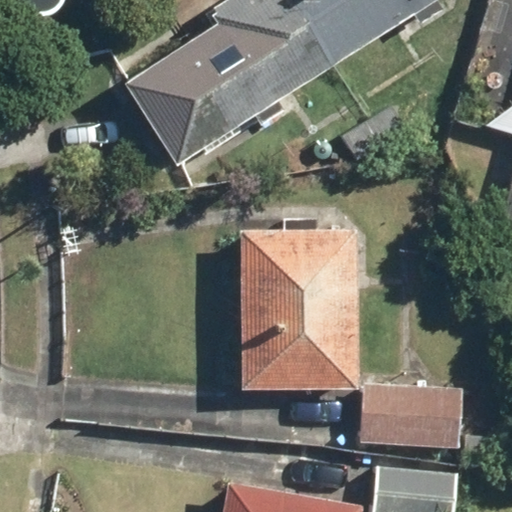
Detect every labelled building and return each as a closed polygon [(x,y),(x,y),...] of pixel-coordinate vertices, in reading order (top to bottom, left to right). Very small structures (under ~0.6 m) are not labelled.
[(220,0),(209,8),(215,17),(123,77),(180,163),(202,149),(207,155),(286,104),(279,94),(411,8),(419,21),(445,4),(441,0),(220,0)] [(511,100),(484,123),(511,131),(511,165),(494,226),(511,231),(511,100)] [(356,224),(241,225),(242,385),(357,384),(356,224)] [(463,386),(366,381),(363,440),(460,445),(463,386)] [(454,511),(457,463),(375,460),(372,511),(454,511)] [(360,511),(363,501),(227,475),(220,511),(360,511)]
